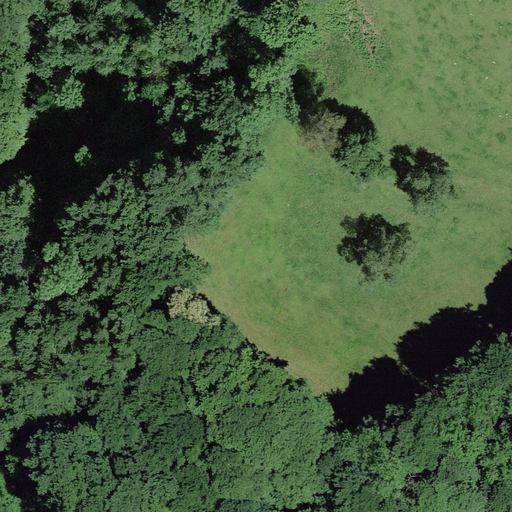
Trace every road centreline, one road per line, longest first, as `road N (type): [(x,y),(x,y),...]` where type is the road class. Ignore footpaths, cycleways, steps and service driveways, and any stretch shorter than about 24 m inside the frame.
road 1 (track): [(0,210),(35,0)]
road 2 (track): [(246,0),(274,60),(287,124)]
